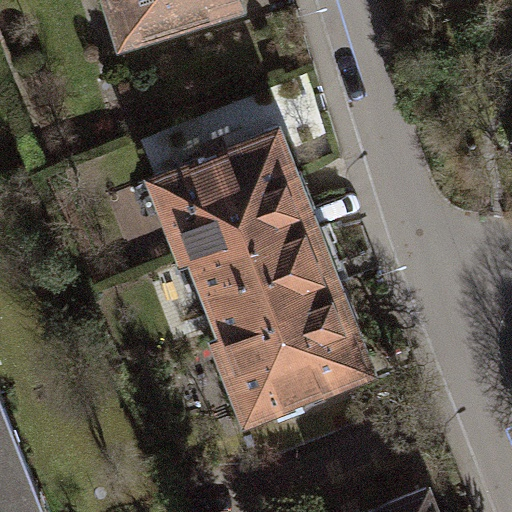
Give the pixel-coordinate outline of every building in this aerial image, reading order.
[(111,0),(121,34),(235,0),(111,0)] [(185,252),(191,250),(307,204),(314,201),(300,165),(293,168),(276,123),(154,171),(185,252)] [(191,250),(221,327),(338,282),(330,263),(337,260),(321,220),(315,223),(307,204),(191,250)] [(214,330),(246,410),(369,363),(338,282),(221,327),(214,330)] [(0,511),(47,511),(0,391),(0,511)] [(435,511),(426,485),(356,511),(435,511)]
